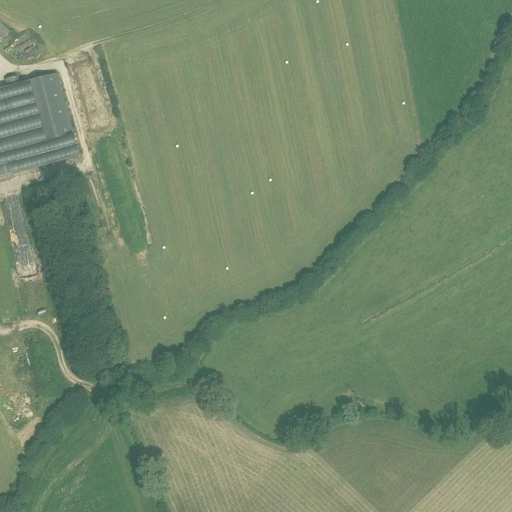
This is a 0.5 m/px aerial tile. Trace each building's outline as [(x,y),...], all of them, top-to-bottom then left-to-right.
[(0,41),(5,37),(9,32),(0,23),(0,41)] [(100,63),(72,70),(87,127),(115,119),(100,63)] [(73,134),(57,74),(20,84),(18,76),(5,79),(7,88),(0,89),(0,177),(77,155),(73,134)] [(16,237),(23,259),(35,255),(28,233),(16,237)] [(24,368),(29,366),(25,358),(20,360),(24,368)]
